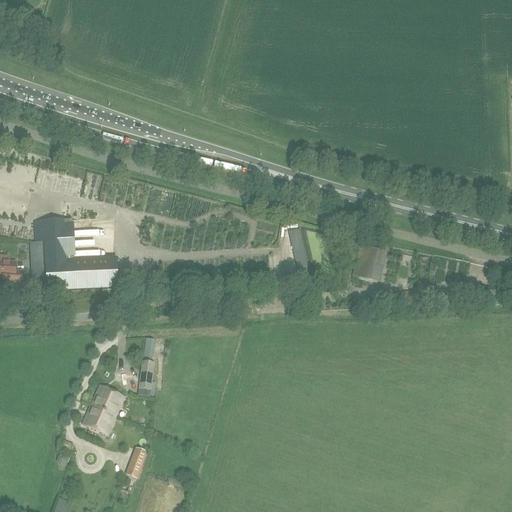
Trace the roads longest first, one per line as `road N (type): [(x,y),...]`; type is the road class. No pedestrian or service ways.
road 1 (unclassified): [(0,124),(167,176),(511,262)]
road 2 (primary): [(302,182),(0,80)]
road 3 (primary): [(0,102),(227,170),(302,182)]
road 4 (primary): [(511,234),(302,182)]
road 5 (unclassified): [(0,320),(126,313)]
